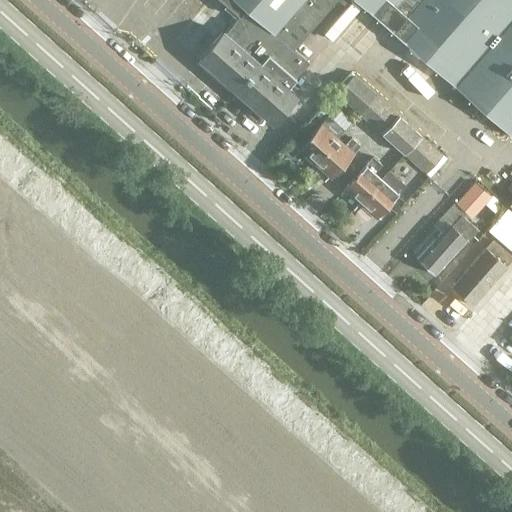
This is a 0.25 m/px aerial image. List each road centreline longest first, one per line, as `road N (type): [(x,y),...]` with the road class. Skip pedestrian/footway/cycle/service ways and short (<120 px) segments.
road 1 (secondary): [(511,473),(0,11)]
road 2 (unclassified): [(37,0),(511,424)]
